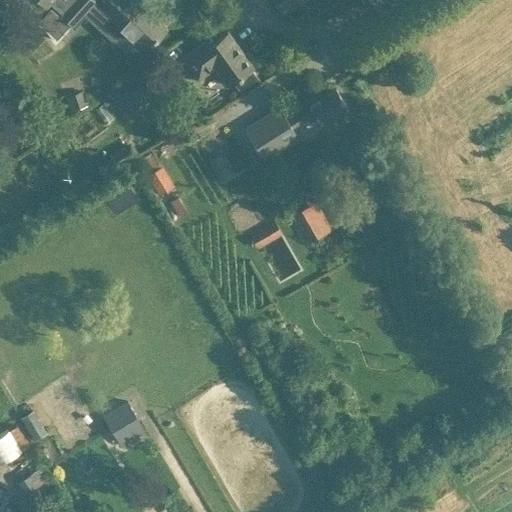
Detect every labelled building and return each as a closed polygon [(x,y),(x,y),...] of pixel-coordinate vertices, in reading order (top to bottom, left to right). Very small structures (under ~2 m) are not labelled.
[(53,0),(25,0),(41,14),(51,3),(53,0)] [(62,13),(73,0),(53,0),(51,3),(62,13)] [(73,0),(62,13),(75,26),(96,1),(95,0),(73,0)] [(147,50),(154,43),(167,28),(149,12),(147,15),(139,8),(147,0),(106,0),(100,7),(147,50)] [(274,0),(283,13),(302,0),(274,0)] [(52,8),(39,23),(57,39),(70,24),(52,8)] [(205,41),(189,52),(184,56),(199,77),(200,76),(214,65),(229,85),(234,82),(240,90),(258,77),(252,69),(254,67),(228,31),(209,45),(205,41)] [(139,104),(165,87),(153,69),(127,87),(139,104)] [(211,85),(214,99),(226,97),(223,83),(211,85)] [(348,107),(347,105),(336,88),(324,96),(322,93),(287,117),(281,107),(275,111),(272,107),(253,118),(256,123),(248,128),(258,145),(262,153),(296,133),(293,128),(317,113),(323,123),(348,107)] [(83,91),(67,97),(72,110),(87,105),(83,91)] [(139,153),(139,152),(132,141),(114,152),(120,162),(121,164),(139,153)] [(216,166),(231,185),(254,166),(239,147),(216,166)] [(162,169),(149,176),(160,194),(173,186),(162,169)] [(183,205),(175,210),(180,217),(188,213),(183,205)] [(322,210),(301,222),(312,241),(333,229),(322,210)] [(269,251),(291,236),(286,229),(264,245),(269,251)] [(273,257),(288,284),(307,274),(291,247),(273,257)] [(273,356),(263,362),(276,383),(286,377),(273,356)] [(128,399),(104,414),(116,434),(140,419),(128,399)] [(22,417),(35,439),(48,432),(34,409),(22,417)] [(511,462),(475,485),(489,509),(511,494),(511,462)] [(40,467),(18,482),(34,506),(56,492),(40,467)]
